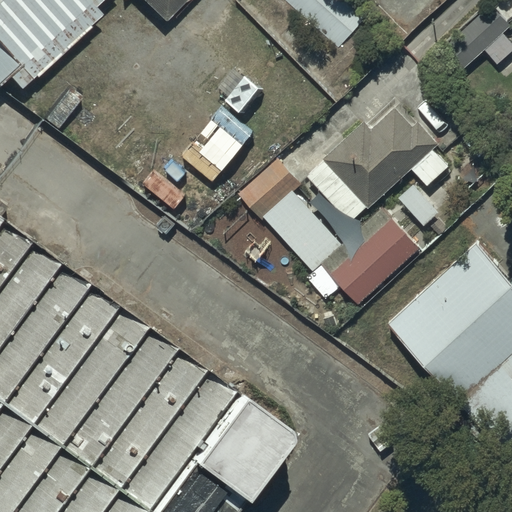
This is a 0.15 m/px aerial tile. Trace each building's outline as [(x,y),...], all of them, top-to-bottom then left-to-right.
[(0,0),(0,113),(12,126),(122,23),(110,10),(121,0),(0,0)] [(283,0),(338,48),(371,11),(358,0),(283,0)] [(491,0),(440,45),(459,67),(483,47),(496,61),(511,47),(511,42),(501,30),(511,22),(491,0)] [(71,138),(113,171),(142,131),(102,100),(71,138)] [(260,216),(263,213),(312,268),(303,276),(322,297),(332,288),(340,297),(348,291),(356,300),(418,245),(381,204),(362,221),(354,212),(365,202),(366,204),(410,165),(425,181),(448,161),(432,143),(437,139),(416,115),(411,120),(394,101),(370,123),(364,117),(322,154),(324,157),(307,172),(319,185),(311,192),(277,154),(237,190),(260,216)] [(472,159),(456,178),(476,195),(492,176),(472,159)] [(412,180),(396,194),(423,223),(438,208),(412,180)] [(0,511),(226,511),(276,441),(276,415),(228,381),(222,390),(0,229),(0,511)] [(511,237),(508,233),(496,243),(511,260),(511,237)] [(511,271),(482,239),(389,323),(511,458),(511,479),(502,489),(511,499),(511,271)]
